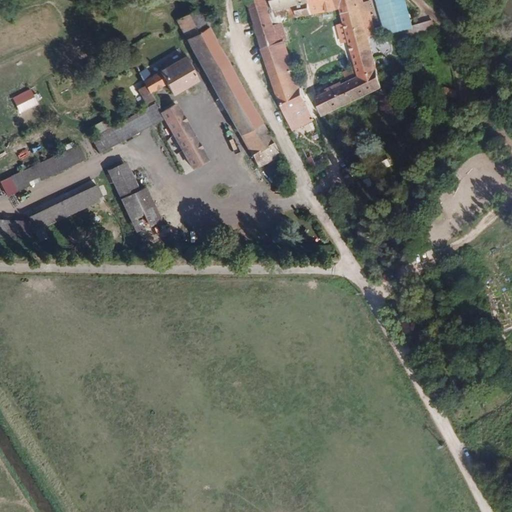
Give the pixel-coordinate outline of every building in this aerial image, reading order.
[(287,41),(280,21),(274,21),(267,0),(248,0),(262,48),(287,41)] [(346,8),(343,0),(273,0),(276,13),(296,8),(299,19),(340,9),(346,8)] [(405,0),(375,0),(382,26),(376,28),(378,36),(404,29),(406,38),(435,30),(433,19),(412,25),(405,0)] [(262,123),(208,25),(211,1),(176,19),(240,135),(262,123)] [(372,48),(360,4),(346,8),(340,9),(344,24),(337,25),(342,43),(349,42),(352,52),(372,48)] [(296,68),(287,41),(262,48),(271,76),(296,68)] [(374,68),(377,68),(372,48),(352,52),(355,65),(358,76),(374,68)] [(197,80),(184,57),(149,76),(146,70),(140,74),(150,91),(167,82),(173,94),(197,80)] [(324,115),(383,88),(377,68),(374,68),(358,76),(355,65),(342,71),(342,72),(345,83),(317,96),(316,96),(324,115)] [(314,120),(302,86),(277,94),(292,127),(314,120)] [(444,87),(442,93),(454,97),(456,90),(444,87)] [(458,91),(454,99),(446,96),(443,104),(458,110),(464,93),(458,91)] [(101,153),(165,118),(161,111),(156,101),(92,136),(101,153)] [(208,160),(176,103),(161,111),(165,118),(184,152),(191,164),(193,167),(208,160)] [(273,144),(262,123),(240,135),(252,155),(273,144)] [(17,191),(86,159),(79,143),(9,175),(17,191)] [(259,166),(279,155),(273,144),(252,155),(258,166),(259,166)] [(191,164),(184,152),(176,156),(183,169),(191,164)] [(141,189),(128,160),(107,170),(144,246),(169,234),(147,186),(141,189)] [(36,231),(104,199),(98,184),(28,216),(31,222),(36,231)] [(0,235),(27,235),(36,231),(31,222),(0,222),(0,235)] [(214,357),(208,361),(214,371),(220,367),(214,357)]
